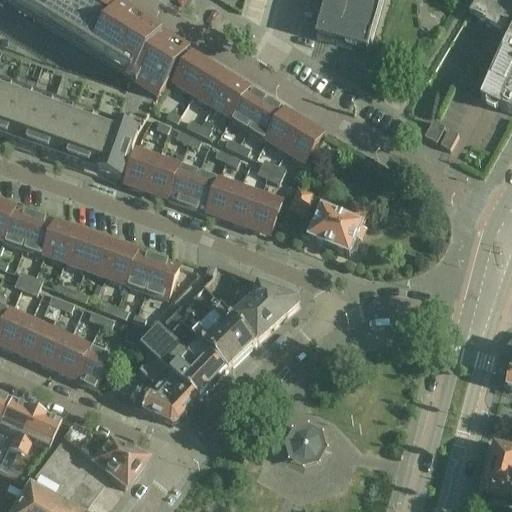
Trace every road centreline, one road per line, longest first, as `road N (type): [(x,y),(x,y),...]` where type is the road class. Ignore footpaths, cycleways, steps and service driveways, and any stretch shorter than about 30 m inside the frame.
road 1 (residential): [(495,214),(139,0)]
road 2 (residential): [(0,168),(315,284),(332,316)]
road 3 (tertiary): [(470,295),(414,511)]
road 4 (tertiary): [(443,511),(501,300)]
road 5 (residential): [(180,460),(332,316)]
road 6 (residential): [(180,460),(0,376)]
road 7 (residential): [(332,316),(423,296),(470,295)]
